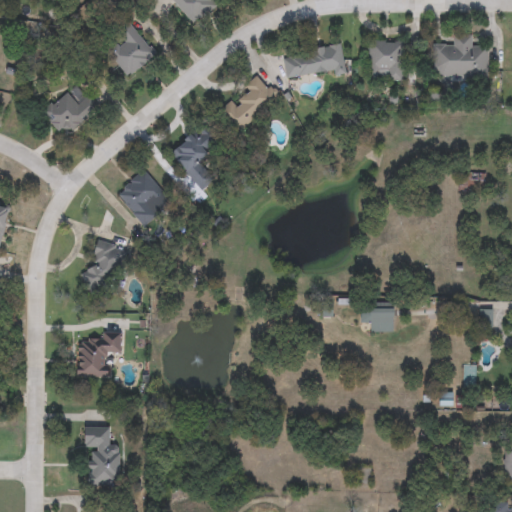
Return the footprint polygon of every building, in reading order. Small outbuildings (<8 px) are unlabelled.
[(216,0),(219,3),(196,25),(172,0),(216,0)] [(125,44),(115,31),(129,21),(155,57),(127,77),(111,54),(125,44)] [(487,76),(433,75),(434,45),(454,45),(454,36),(473,36),(473,47),(488,47),(487,76)] [(370,42),(405,42),(405,80),(370,80),(370,42)] [(335,72),(286,79),(283,55),(342,46),(346,74),(336,76),(335,72)] [(278,101),(237,134),(220,112),(233,101),(235,104),(251,92),(246,86),(259,76),(278,101)] [(98,111),(61,137),(43,111),(80,85),(98,111)] [(172,154),(202,127),(217,143),(208,151),(211,155),(201,164),(214,179),(203,189),(172,154)] [(156,203),(162,210),(144,226),(116,195),(143,170),(165,194),(156,203)] [(459,192),(461,172),(486,175),(484,194),(459,192)] [(0,206),(9,209),(0,246),(0,206)] [(93,272),(95,246),(123,248),(118,295),(85,292),(87,271),(93,272)] [(371,333),(371,324),(361,324),(361,304),(395,304),(395,333),(371,333)] [(492,328),(479,327),(479,311),(492,311),(492,328)] [(120,337),(120,357),(111,357),(111,378),(78,378),(79,337),(120,337)] [(86,449),(86,429),(111,429),(111,446),(121,446),(121,485),(90,485),(90,449),(86,449)] [(511,439),(511,482),(503,482),(504,439),(511,439)] [(371,468),(370,486),(355,486),(356,468),(371,468)]
